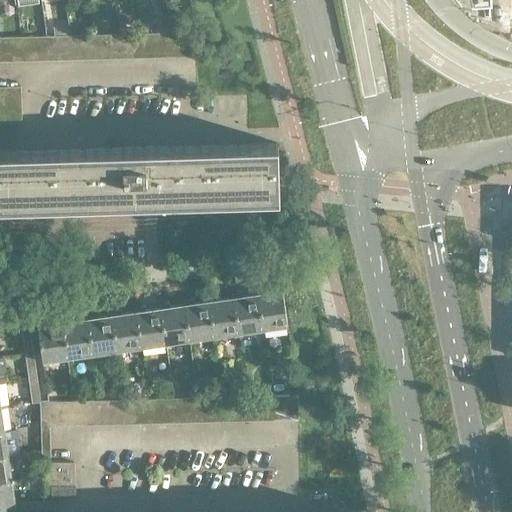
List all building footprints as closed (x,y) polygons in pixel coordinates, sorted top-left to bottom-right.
[(72,4),(65,5),(67,21),(75,20),(72,4)] [(78,31),(78,23),(70,23),(70,31),(78,31)] [(165,31),(154,32),(154,56),(166,56),(165,31)] [(176,31),(165,31),(166,56),(177,55),(176,31)] [(187,31),(176,31),(177,55),(187,55),(188,55),(187,31)] [(195,31),(187,31),(188,55),(196,55),(195,31)] [(126,32),(115,33),(116,57),(127,57),(126,32)] [(138,32),(126,32),(127,57),(138,56),(138,32)] [(146,56),(146,32),(145,32),(138,32),(138,56),(146,56)] [(154,56),(154,32),(146,32),(146,56),(154,56)] [(88,33),(77,34),(78,58),(89,58),(88,33)] [(97,57),(96,33),(88,33),(89,58),(96,57),(97,57)] [(105,57),(104,33),(96,33),(97,57),(105,57)] [(115,33),(104,33),(105,57),(115,57),(116,57),(115,33)] [(55,58),(55,34),(47,35),(47,59),(55,58)] [(66,34),(55,34),(55,58),(66,58),(66,34)] [(77,34),(66,34),(66,58),(77,58),(78,58),(77,34)] [(16,35),(5,36),(6,60),(17,59),(16,35)] [(27,35),(16,35),(17,59),(28,59),(27,35)] [(39,35),(27,35),(28,59),(39,59),(39,35)] [(47,59),(47,35),(39,35),(39,59),(47,59)] [(20,86),(0,86),(0,97),(21,97),(20,86)] [(21,97),(0,97),(0,109),(21,108),(21,97)] [(21,108),(0,109),(0,122),(21,120),(21,108)] [(278,142),(0,149),(0,202),(277,194),(278,195),(280,195),(278,142)] [(257,288),(257,292),(262,328),(287,324),(283,289),(267,291),(267,286),(257,288)] [(232,292),(232,296),(238,332),(262,328),(257,292),(243,295),(242,290),(232,292)] [(208,295),(208,300),(213,335),(238,332),(232,296),(219,298),(218,293),(208,295)] [(183,299),(184,304),(189,339),(213,335),(208,300),(195,302),(194,297),(183,299)] [(159,302),(160,307),(164,342),(189,339),(184,304),(170,306),(169,301),(159,302)] [(27,302),(19,303),(23,328),(30,327),(27,302)] [(135,311),(140,346),(164,342),(160,307),(146,309),(145,304),(135,306),(135,311)] [(120,308),(110,309),(116,349),(140,346),(135,311),(121,313),(120,308)] [(87,318),(92,353),(116,349),(111,314),(97,316),(96,312),(86,313),(87,318)] [(62,321),(67,357),(92,353),(87,318),(73,320),(72,315),(62,316),(62,321)] [(38,320),(43,360),(67,357),(62,321),(48,323),(47,319),(38,320)] [(30,327),(23,328),(26,352),(34,351),(30,327)] [(34,351),(26,352),(29,377),(37,376),(34,351)] [(37,376),(29,377),(33,402),(41,401),(41,400),(37,376)] [(299,419),(298,394),(288,395),(288,420),(299,419)] [(255,420),(254,395),(246,396),(247,421),(255,420)] [(265,395),(254,395),(255,420),(266,420),(265,395)] [(277,395),(265,395),(266,420),(277,420),(277,395)] [(288,395),(277,395),(277,420),(288,420),(288,395)] [(216,396),(205,397),(205,421),(216,421),(216,396)] [(227,396),(216,396),(216,421),(228,421),(227,396)] [(238,396),(227,396),(228,421),(239,421),(238,396)] [(247,421),(246,396),(238,396),(239,421),(247,421)] [(177,397),(166,398),(167,422),(178,422),(177,397)] [(189,397),(177,397),(178,422),(189,422),(189,397)] [(197,422),(197,397),(189,397),(189,422),(197,422)] [(205,421),(205,397),(197,397),(197,422),(205,421)] [(139,398),(128,399),(128,423),(140,423),(139,398)] [(147,423),(147,398),(139,398),(140,423),(147,423)] [(156,423),(155,398),(147,398),(147,423),(156,423)] [(166,398),(155,398),(156,423),(167,422),(166,398)] [(41,400),(41,401),(42,426),(49,425),(48,401),(48,399),(41,400)] [(98,424),(98,399),(89,400),(90,424),(98,424)] [(105,399),(98,399),(98,424),(106,424),(105,399)] [(117,399),(105,399),(106,424),(117,424),(117,399)] [(128,399),(117,399),(117,424),(128,423),(128,399)] [(68,425),(67,400),(56,401),(57,425),(68,425)] [(78,400),(67,400),(68,425),(79,424),(78,400)] [(89,400),(78,400),(79,424),(90,424),(89,400)] [(56,401),(48,401),(49,425),(57,425),(56,401)] [(49,425),(42,426),(42,449),(50,449),(49,425)] [(50,449),(42,449),(43,473),(50,472),(50,462),(50,449)] [(0,455),(0,480),(11,479),(8,455),(0,455)] [(50,462),(50,472),(50,474),(74,473),(74,462),(50,462)] [(74,473),(50,474),(51,483),(75,484),(74,473)] [(0,505),(15,504),(11,479),(0,480),(0,505)] [(75,484),(51,483),(51,498),(51,499),(76,496),(75,485),(75,484)]
